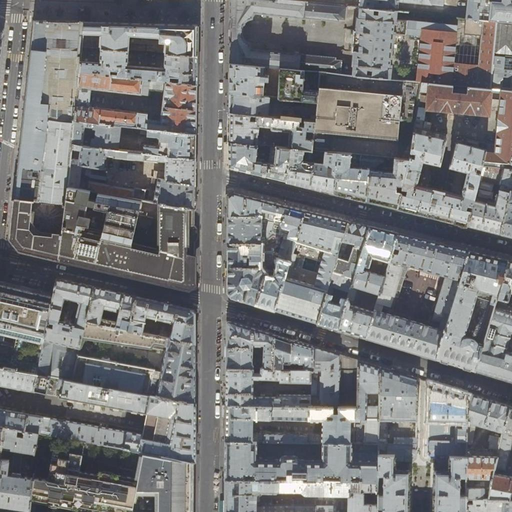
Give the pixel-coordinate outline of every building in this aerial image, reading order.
[(285,0),(229,0),(230,19),(231,19),(231,23),(230,23),(230,25),(232,25),(232,29),(232,33),(230,33),(230,35),(231,35),(230,40),(229,40),(229,53),(229,63),(265,67),(281,68),(305,71),(312,71),(320,72),(341,74),(342,62),(336,62),(336,59),(302,56),(302,54),(292,53),(292,54),(251,50),(250,47),(250,44),(247,43),(245,42),(244,40),(243,38),(244,37),(243,35),(242,35),(242,33),(242,30),(243,26),(244,26),(245,24),(244,23),(245,23),(248,20),(252,18),(252,16),(255,12),(295,16),(295,17),(306,18),(306,17),(340,20),(340,18),(346,19),(347,6),(285,0)] [(359,0),(359,7),(361,7),(397,11),(398,0),(443,4),(443,0),(467,0),(466,18),(489,20),(490,0),(359,0)] [(511,0),(490,0),(489,20),(496,21),(511,22),(511,0)] [(397,11),(361,7),(360,17),(358,17),(357,30),(355,30),(353,53),(355,53),(354,65),(355,65),(354,76),(393,80),(395,66),(392,66),(393,59),(394,59),(395,55),(394,55),(395,54),(393,53),(395,38),(396,38),(396,35),(406,36),(406,34),(408,20),(397,19),(398,11),(397,11)] [(459,25),(408,20),(406,34),(412,35),(412,39),(423,40),(419,82),(421,82),(485,89),(490,89),(491,77),(493,54),(496,21),(489,20),(466,18),(465,33),(482,35),(479,65),(455,63),(459,25)] [(75,120),(80,71),(81,61),(82,49),(77,48),(79,22),(61,21),(34,20),(25,105),(16,198),(39,200),(67,203),(68,190),(71,163),(72,157),(73,148),(73,144),(75,120)] [(511,22),(496,21),(493,54),(511,55),(511,22)] [(102,34),(101,48),(129,50),(129,35),(160,37),(160,41),(166,42),(165,53),(197,55),(197,41),(197,24),(100,22),(85,22),(84,33),(102,34)] [(129,50),(101,48),(100,62),(81,61),(80,71),(110,75),(111,70),(118,70),(118,75),(169,81),(169,76),(179,77),(178,82),(197,84),(197,70),(197,55),(165,53),(164,68),(128,65),(129,50)] [(511,55),(493,54),(491,77),(490,89),(511,91),(511,55)] [(265,76),(265,67),(229,63),(229,78),(229,93),(263,96),(264,81),(268,81),(269,76),(265,76)] [(303,89),(305,71),(281,68),(278,98),(317,102),(320,72),(312,71),(310,90),(303,89)] [(118,75),(110,75),(80,71),(75,120),(121,125),(142,127),(196,133),(197,104),(197,84),(178,82),(169,81),(118,75)] [(414,127),(421,82),(419,82),(393,80),(354,76),(341,74),(320,72),(317,102),(315,121),(312,150),(315,150),(337,152),(370,155),(388,157),(395,157),(409,159),(414,127)] [(461,195),(433,188),(427,215),(433,217),(452,221),(467,225),(475,193),(478,180),(482,167),(511,169),(511,91),(490,89),(485,89),(421,82),(414,127),(430,131),(432,123),(424,121),(426,108),(489,115),(490,105),(500,106),(495,153),(486,152),(487,150),(478,148),(480,142),(467,139),(465,145),(455,143),(449,167),(467,172),(461,195)] [(269,97),(263,96),(229,93),(229,102),(229,112),(267,116),(269,97)] [(281,117),(267,116),(229,112),(229,127),(229,141),(257,144),(259,126),(272,127),(271,128),(273,129),(289,131),(288,147),(290,147),(312,150),(315,121),(299,119),(281,117)] [(119,149),(121,125),(75,120),(73,144),(83,145),(85,126),(94,127),(96,129),(95,138),(92,137),(91,146),(119,149)] [(196,144),(196,133),(142,127),(141,134),(148,134),(148,137),(156,138),(157,135),(159,136),(160,137),(160,145),(156,145),(145,144),(144,151),(196,157),(196,144)] [(446,135),(430,131),(414,127),(409,159),(397,208),(412,212),(427,215),(433,188),(416,184),(422,160),(439,164),(446,135)] [(261,145),(257,144),(229,141),(229,154),(229,166),(229,167),(261,174),(286,181),(290,147),(288,147),(271,146),(269,164),(260,163),(261,161),(257,161),(257,163),(256,163),(257,147),(260,148),(261,145)] [(91,146),(83,145),(73,144),(73,148),(81,149),(80,158),(72,157),(71,163),(109,169),(111,154),(114,155),(114,156),(158,160),(158,159),(166,160),(165,172),(155,170),(153,177),(196,185),(196,170),(196,157),(144,151),(119,149),(91,146)] [(315,150),(312,150),(290,147),(286,181),(296,183),(310,186),(313,162),(303,161),(303,156),(314,157),(314,156),(315,150)] [(334,192),(337,152),(315,150),(314,156),(325,157),(324,163),(313,162),(310,186),(320,189),(334,192)] [(334,192),(348,196),(365,200),(370,155),(337,152),(334,192)] [(388,159),(388,157),(370,155),(365,200),(379,203),(397,208),(409,159),(395,157),(393,172),(374,170),(374,167),(385,161),(385,159),(388,159)] [(107,180),(109,169),(71,163),(68,190),(147,201),(160,204),(195,209),(196,196),(196,185),(153,177),(152,177),(152,181),(157,182),(154,198),(149,198),(150,191),(146,190),(146,189),(124,185),(124,187),(80,179),(80,173),(89,174),(89,176),(107,180)] [(500,233),(511,186),(511,169),(482,167),(478,180),(500,186),(499,190),(495,205),(478,201),(479,198),(477,198),(478,193),(475,193),(467,225),(483,229),(500,233)] [(511,186),(500,233),(511,236),(511,186)] [(160,250),(137,245),(147,201),(68,190),(67,203),(59,258),(103,268),(126,273),(189,288),(195,283),(195,250),(195,227),(195,209),(160,204),(160,250)] [(264,217),(264,215),(260,214),(264,200),(250,197),(233,193),(228,197),(228,226),(228,243),(260,244),(260,216),(264,217)] [(39,200),(16,198),(13,218),(12,228),(11,238),(20,249),(37,253),(59,258),(67,203),(39,200)] [(284,205),(264,200),(260,214),(264,215),(264,217),(267,217),(269,218),(268,222),(266,231),(267,240),(273,237),(285,236),(287,236),(296,238),(305,210),(284,205)] [(324,215),(305,210),(296,238),(274,310),(295,316),(317,323),(332,271),(348,221),(324,215)] [(354,278),(357,268),(369,226),(359,223),(348,221),(332,271),(354,278)] [(383,229),(369,226),(357,268),(368,271),(372,257),(389,262),(397,233),(383,229)] [(397,233),(389,262),(384,277),(379,294),(374,311),(366,338),(398,347),(436,358),(469,250),(433,241),(397,233)] [(274,310),(296,238),(287,236),(285,236),(277,263),(279,268),(276,277),(265,273),(260,267),(260,244),(228,243),(228,267),(227,291),(231,297),(242,300),(274,310)] [(487,255),(469,250),(436,358),(449,362),(463,367),(475,370),(495,301),(508,260),(487,255)] [(511,260),(508,260),(495,301),(507,305),(510,293),(511,292),(511,260)] [(384,277),(368,271),(357,268),(354,278),(349,292),(347,299),(338,329),(352,333),(366,338),(374,311),(352,305),(358,287),(379,294),(384,277)] [(349,292),(354,278),(332,271),(317,323),(328,326),(338,329),(347,299),(341,297),(339,304),(329,301),(334,287),(349,292)] [(53,327),(52,331),(46,330),(37,373),(50,376),(62,378),(71,380),(77,355),(82,337),(86,321),(94,287),(75,282),(57,278),(53,296),(47,326),(53,327)] [(24,290),(0,284),(0,366),(37,373),(46,330),(47,326),(53,296),(24,290)] [(86,321),(128,330),(136,297),(114,292),(94,287),(86,321)] [(166,303),(136,297),(128,330),(141,332),(145,316),(174,323),(173,328),(164,326),(161,328),(160,332),(155,331),(154,335),(195,343),(195,335),(195,327),(195,319),(195,312),(193,310),(166,303)] [(511,306),(507,305),(495,301),(475,370),(511,381),(511,306)] [(228,320),(227,322),(226,345),(226,367),(254,368),(261,368),(274,368),(275,335),(239,324),(228,320)] [(128,330),(86,321),(82,337),(166,352),(161,373),(154,371),(154,370),(77,355),(71,380),(195,402),(195,372),(195,343),(154,335),(141,332),(128,330)] [(283,337),(275,335),(274,368),(292,368),(292,340),(283,337)] [(302,343),(292,340),(292,368),(314,368),(313,346),(302,343)] [(254,368),(226,367),(226,385),(226,404),(340,405),(341,355),(335,353),(313,346),(314,368),(292,368),(274,368),(261,368),(261,372),(254,372),(254,368)] [(358,360),(341,355),(340,405),(355,406),(357,406),(358,360)] [(368,363),(358,360),(357,406),(355,406),(354,419),(365,419),(365,424),(356,424),(356,442),(378,442),(379,406),(366,406),(367,391),(380,391),(380,366),(368,363)] [(115,447),(141,452),(192,461),(195,462),(195,432),(195,402),(71,380),(62,378),(58,397),(146,413),(146,412),(169,416),(168,424),(174,425),(171,443),(143,438),(143,435),(0,408),(0,383),(32,390),(34,391),(34,390),(45,392),(45,393),(47,393),(47,391),(50,376),(37,373),(0,366),(0,426),(4,427),(17,429),(24,430),(37,433),(62,437),(115,447)] [(380,366),(380,391),(379,406),(378,442),(378,455),(394,455),(405,455),(405,450),(416,450),(416,438),(393,438),(394,443),(387,443),(387,419),(416,420),(418,378),(403,373),(380,366)] [(466,434),(467,393),(450,388),(429,381),(428,455),(449,455),(466,456),(466,448),(466,434)] [(488,399),(467,393),(466,434),(473,434),(476,424),(502,432),(510,406),(488,399)] [(355,406),(340,405),(226,404),(225,422),(225,441),(256,442),(292,443),(323,442),(354,442),(354,419),(355,406)] [(511,406),(510,406),(502,432),(501,437),(493,469),(505,471),(511,443),(511,476),(492,473),(491,478),(490,478),(489,489),(483,488),(483,487),(473,487),(473,477),(466,477),(465,498),(483,499),(484,498),(511,498),(511,406)] [(16,435),(17,429),(4,427),(1,447),(34,453),(37,433),(24,430),(23,437),(16,435)] [(489,448),(466,448),(466,456),(466,477),(473,477),(490,478),(491,478),(492,473),(493,469),(501,437),(492,435),(489,448)] [(115,447),(62,437),(60,451),(53,450),(47,480),(33,478),(31,500),(93,511),(191,511),(192,509),(192,493),(192,477),(192,473),(192,461),(141,452),(138,471),(112,466),(115,447)] [(356,442),(354,442),(323,442),(323,460),(302,460),(302,459),(298,459),(297,458),(297,456),(295,456),(294,456),(294,455),(283,455),(283,456),(281,456),(280,457),(279,459),(275,459),(256,459),(256,442),(225,441),(225,460),(224,478),(243,478),(243,472),(255,471),(255,478),(322,479),(322,473),(334,473),(334,479),(351,480),(351,474),(360,474),(360,480),(378,480),(378,455),(378,442),(356,442)] [(405,450),(405,455),(405,462),(413,462),(416,459),(416,450),(405,450)] [(394,455),(378,455),(378,480),(376,511),(464,511),(465,498),(466,477),(466,456),(449,455),(449,471),(434,471),(432,511),(408,511),(409,470),(394,470),(394,455)] [(0,458),(0,504),(30,509),(31,500),(33,478),(7,474),(9,460),(0,458)] [(243,478),(224,478),(224,495),(223,511),(345,511),(345,510),(336,510),(336,506),(261,505),(261,506),(256,506),(256,493),(261,490),(301,491),(304,494),(348,495),(347,511),(376,511),(378,480),(360,480),(351,480),(334,479),(322,479),(255,478),(243,478)] [(511,511),(511,498),(484,498),(483,499),(465,498),(464,511),(511,511)]
